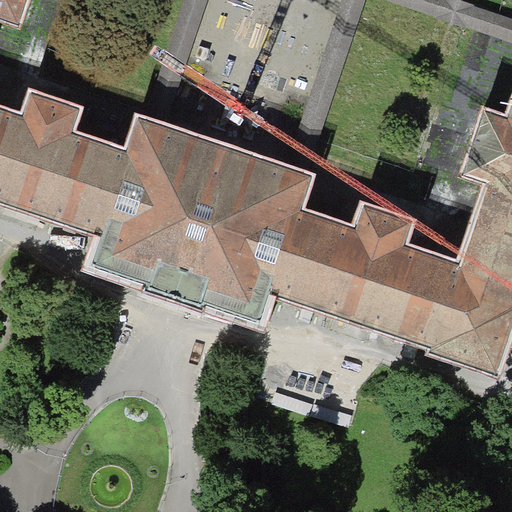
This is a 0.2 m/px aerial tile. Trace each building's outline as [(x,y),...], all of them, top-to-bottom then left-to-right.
[(0,0),(0,23),(19,30),(28,0),(0,0)] [(185,0),(143,127),(164,134),(208,0),(185,0)] [(341,0),(283,176),(306,183),(368,0),(381,0),(435,18),(434,20),(468,32),(470,29),(511,44),(511,21),(473,8),(474,5),(458,0),(341,0)] [(0,204),(102,239),(127,161),(70,142),(79,117),(30,100),(22,124),(0,116),(0,204)] [(459,269),(511,287),(511,114),(508,127),(484,119),(463,180),(486,188),(459,269)] [(316,168),(363,182),(376,136),(329,122),(316,168)] [(127,161),(102,239),(92,272),(151,290),(149,296),(177,305),(199,313),(202,308),(261,328),(272,297),(299,217),(310,183),(306,183),(283,176),(230,156),(164,134),(143,127),(139,125),(127,161)] [(299,217),(272,297),(434,352),(432,357),(495,378),(511,327),(511,287),(459,269),(405,251),(411,230),(363,215),(357,236),(299,217)]
